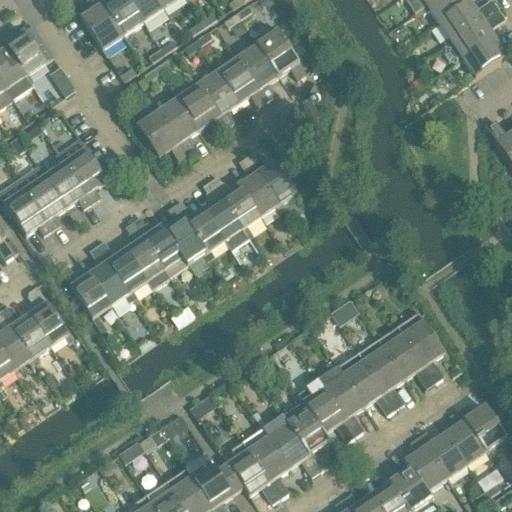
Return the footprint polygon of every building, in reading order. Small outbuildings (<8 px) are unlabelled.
[(122,42),(93,0),(85,6),(92,15),(80,23),(103,55),(122,42)] [(142,29),(122,0),(115,0),(110,3),(107,0),(93,0),(122,42),(142,29)] [(162,15),(152,0),(122,0),(142,29),(162,15)] [(152,0),(162,15),(182,1),(181,0),(152,0)] [(244,6),(239,0),(228,8),(232,14),(244,6)] [(442,0),(404,0),(403,1),(415,19),(421,14),(442,0)] [(466,0),(442,0),(421,14),(424,18),(429,14),(437,25),(439,28),(471,7),(466,0)] [(471,7),(439,28),(448,41),(442,45),(445,50),(499,14),(493,6),(486,11),(482,11),(476,15),(471,7)] [(235,19),(239,25),(250,17),(246,11),(235,19)] [(463,64),(494,44),(488,36),(494,32),(495,27),(503,21),(499,14),(445,50),(445,59),(449,65),(457,68),(463,64)] [(200,27),(204,33),(216,25),(212,19),(200,27)] [(239,25),(235,19),(222,28),(226,33),(239,25)] [(204,33),(200,27),(188,36),(192,42),(204,33)] [(257,51),(279,83),(289,76),(296,85),(305,79),(272,30),(252,44),(257,51)] [(7,37),(0,41),(0,47),(28,89),(32,86),(28,80),(52,64),(31,32),(12,45),(7,37)] [(195,46),(199,52),(210,44),(206,38),(195,46)] [(467,82),(470,87),(511,58),(511,52),(509,48),(508,46),(500,52),(494,44),(463,64),(472,78),(467,82)] [(160,55),(164,61),(176,52),(172,46),(160,55)] [(199,52),(195,46),(182,55),(186,61),(199,52)] [(28,89),(0,47),(0,89),(9,102),(28,89)] [(279,83),(257,51),(236,64),(265,106),(273,100),(267,91),(279,83)] [(164,61),(160,55),(148,63),(152,68),(164,61)] [(265,106),(236,64),(217,78),(239,110),(249,102),(256,112),(265,106)] [(155,73),(159,79),(170,71),(166,65),(155,73)] [(159,79),(155,73),(142,81),(146,87),(159,79)] [(131,74),(120,82),(124,88),(135,80),(131,74)] [(239,110),(217,78),(196,92),(225,134),(234,127),(227,117),(239,110)] [(422,81),(413,87),(417,94),(427,88),(422,81)] [(0,113),(11,106),(9,102),(0,89),(0,113)] [(225,134),(196,92),(177,105),(198,137),(210,129),(217,139),(225,134)] [(62,105),(55,95),(41,104),(48,114),(62,105)] [(117,98),(109,104),(106,106),(109,112),(121,104),(117,98)] [(198,137),(177,105),(156,119),(184,161),(194,154),(187,144),(198,137)] [(184,161),(156,119),(135,133),(157,165),(170,156),(176,166),(184,161)] [(511,137),(505,142),(495,127),(485,133),(511,173),(511,137)] [(16,144),(9,150),(16,161),(24,155),(16,144)] [(59,164),(90,210),(99,204),(94,196),(106,187),(78,146),(57,160),(60,164),(59,164)] [(247,164),(252,172),(258,167),(253,159),(247,164)] [(44,184),(65,215),(76,208),(82,216),(90,210),(59,164),(57,166),(61,172),(44,184)] [(252,172),(247,164),(239,169),(244,177),(252,172)] [(257,179),(282,217),(286,214),(282,209),(297,199),(275,167),(257,179)] [(17,187),(51,237),(59,231),(54,223),(65,215),(44,184),(43,184),(37,174),(17,187)] [(239,191),(260,223),(274,214),(278,220),(282,217),(257,179),(239,191)] [(260,223),(239,191),(227,199),(217,183),(210,188),(247,241),(250,239),(246,233),(260,223)] [(51,237),(17,187),(0,199),(0,205),(25,242),(37,235),(42,242),(51,237)] [(247,241),(210,188),(203,193),(213,208),(203,216),(225,247),(231,257),(249,245),(247,241)] [(225,247),(203,216),(191,223),(181,208),(174,212),(179,220),(185,228),(206,259),(210,265),(214,263),(210,257),(225,247)] [(179,220),(174,212),(167,217),(172,225),(179,220)] [(185,228),(179,220),(172,225),(171,228),(176,234),(167,240),(188,271),(206,259),(185,228)] [(140,223),(132,229),(137,236),(170,284),(188,271),(167,240),(161,233),(154,238),(148,229),(144,231),(140,223)] [(137,236),(132,229),(125,233),(130,241),(137,236)] [(147,289),(152,296),(170,284),(137,236),(130,241),(129,244),(134,251),(125,257),(147,289)] [(0,260),(5,268),(15,261),(0,239),(0,260)] [(96,253),(101,261),(109,256),(104,248),(96,253)] [(101,261),(96,253),(89,257),(95,265),(101,261)] [(147,289),(125,257),(107,269),(133,306),(137,303),(133,298),(147,289)] [(90,281),(112,313),(125,303),(129,309),(133,306),(107,269),(90,281)] [(68,272),(59,278),(65,286),(73,280),(68,272)] [(112,313),(90,281),(70,294),(96,331),(101,327),(97,322),(112,313)] [(36,293),(28,299),(33,307),(42,301),(36,293)] [(42,301),(33,307),(33,311),(36,316),(28,322),(50,354),(64,345),(68,350),(73,347),(42,301)] [(0,317),(0,318),(5,326),(12,321),(7,313),(0,317)] [(397,333),(435,390),(443,384),(433,368),(445,360),(415,316),(411,319),(413,322),(397,333)] [(12,321),(5,326),(10,334),(32,366),(36,371),(40,369),(36,363),(50,354),(28,322),(21,327),(15,319),(12,321)] [(0,333),(3,338),(0,340),(0,358),(13,379),(28,369),(32,374),(36,371),(32,366),(10,334),(5,326),(0,329),(0,333)] [(435,390),(397,333),(381,344),(378,341),(375,343),(404,387),(415,380),(426,396),(435,390)] [(356,360),(394,417),(404,411),(393,395),(404,387),(375,343),(371,346),(374,349),(356,360)] [(0,387),(13,379),(0,358),(0,395),(4,393),(0,387)] [(394,417),(356,360),(340,371),(338,368),(335,370),(364,414),(375,407),(386,422),(394,417)] [(317,387),(355,443),(364,438),(353,422),(364,414),(335,370),(331,373),(334,376),(317,387)] [(303,408),(325,440),(335,433),(346,449),(355,443),(317,387),(306,394),(312,403),(303,408)] [(301,404),(296,408),(299,411),(283,422),(320,478),(329,472),(318,456),(330,448),(325,440),(303,408),(301,404)] [(199,409),(190,415),(197,425),(205,419),(199,409)] [(459,416),(487,458),(507,445),(485,413),(473,421),(467,411),(459,416)] [(445,439),(467,471),(487,458),(459,416),(449,423),(455,432),(445,439)] [(260,431),(289,475),(300,467),(312,484),(320,478),(283,422),(266,434),(263,430),(260,431)] [(178,424),(159,436),(166,446),(187,432),(181,423),(178,424)] [(242,449),(280,505),(288,499),(277,483),(289,475),(260,431),(257,434),(260,438),(242,449)] [(159,436),(152,441),(158,451),(166,446),(159,436)] [(418,443),(447,485),(467,471),(445,439),(433,447),(426,438),(418,443)] [(447,485),(418,443),(409,449),(415,459),(403,467),(433,511),(434,511),(426,499),(447,485)] [(280,505),(242,449),(232,457),(237,465),(228,471),(249,502),(260,495),(271,511),(280,505)] [(185,475),(209,511),(223,511),(221,509),(234,501),(204,458),(200,461),(202,464),(185,475)] [(383,478),(405,511),(433,511),(403,467),(402,468),(407,476),(397,483),(390,473),(383,478)] [(209,511),(185,475),(169,486),(167,483),(164,486),(181,511),(209,511)] [(405,511),(383,478),(373,485),(379,495),(369,501),(376,511),(405,511)] [(86,484),(79,488),(84,496),(91,491),(86,484)] [(147,501),(153,511),(181,511),(164,486),(161,488),(163,491),(147,501)] [(483,498),(488,504),(500,496),(495,490),(483,498)] [(511,494),(511,495),(491,508),(493,511),(505,511),(506,511),(504,508),(511,502),(511,494)] [(475,511),(488,504),(483,498),(471,506),(475,511)] [(343,505),(347,511),(376,511),(369,501),(358,509),(351,499),(343,505)] [(153,511),(147,501),(134,510),(135,511),(153,511)]
